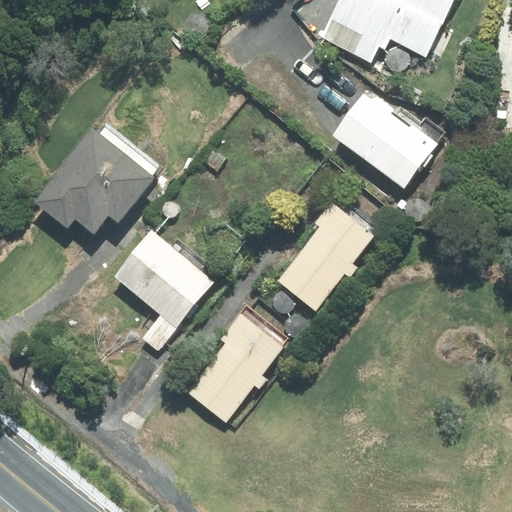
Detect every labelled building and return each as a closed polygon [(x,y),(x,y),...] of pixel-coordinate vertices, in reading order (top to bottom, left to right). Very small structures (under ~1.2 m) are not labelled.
[(324,44),(370,68),(379,51),(385,54),(406,13),(402,11),(404,7),(391,0),(340,0),(327,25),(332,28),(324,44)] [(433,0),(427,13),(457,29),(472,0),(433,0)] [(362,101),(329,146),(403,198),(435,154),(408,135),(405,139),(387,126),(391,121),(362,101)] [(86,142),(32,214),(64,238),(70,229),(92,245),(104,228),(116,236),(150,190),(86,142)] [(316,239),(276,288),(313,318),(341,283),(347,288),(354,278),(348,273),(369,247),(328,215),(311,235),(316,239)] [(114,286),(160,323),(142,345),(156,357),(211,290),(151,240),(114,286)] [(223,354),(187,399),(226,429),(253,395),(256,397),(263,389),(258,385),(278,360),(236,327),(218,350),(223,354)]
